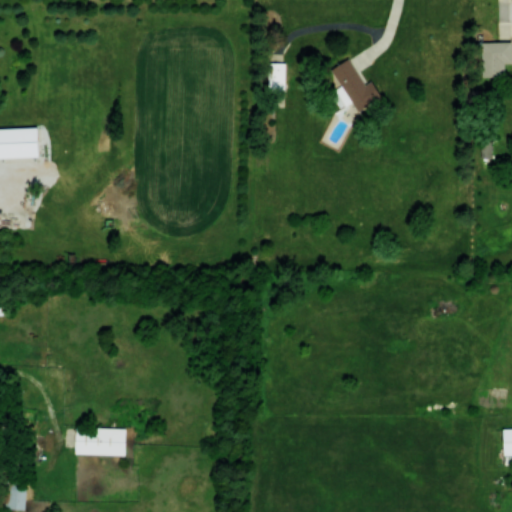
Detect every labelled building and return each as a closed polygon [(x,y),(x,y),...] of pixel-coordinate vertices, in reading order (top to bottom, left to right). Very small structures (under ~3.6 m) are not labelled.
[(511,41),(483,41),(483,62),(511,61),(511,41)] [(357,111),(382,97),(373,80),(365,85),(350,58),(331,68),(341,86),(336,89),(345,105),(352,101),(357,111)] [(285,62),(268,62),(268,90),(285,90),(285,62)] [(0,156),(40,156),(39,127),(0,127),(0,156)] [(481,159),(481,167),(491,167),(491,141),(473,141),(473,159),(481,159)] [(127,427),(76,427),(76,453),(127,453),(127,427)] [(511,453),(511,427),(503,428),(503,454),(511,453)] [(25,508),(26,480),(5,479),(4,507),(25,508)]
